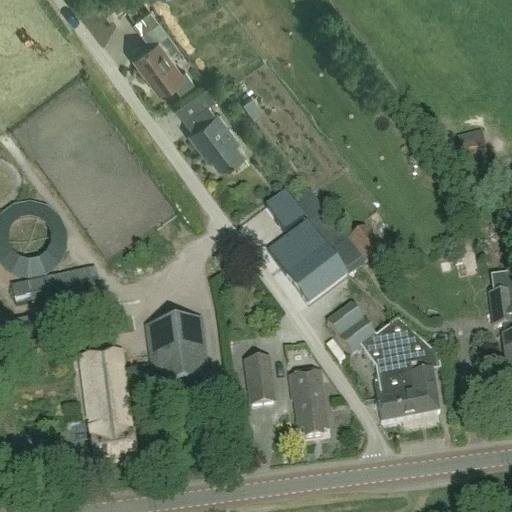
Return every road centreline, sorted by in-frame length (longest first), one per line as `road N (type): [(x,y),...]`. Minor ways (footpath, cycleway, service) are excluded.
road 1 (residential): [(394,473),(55,0)]
road 2 (tertiary): [(97,511),(394,473)]
